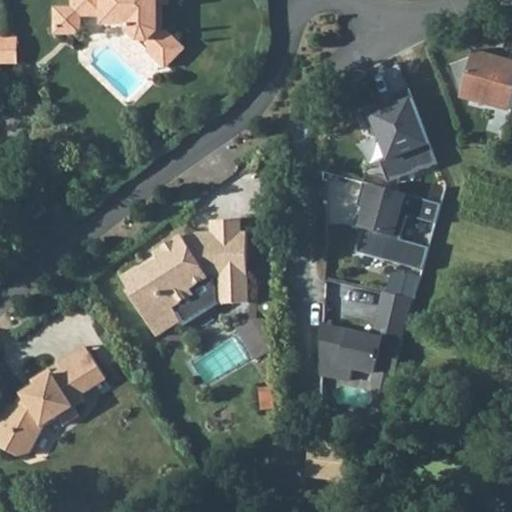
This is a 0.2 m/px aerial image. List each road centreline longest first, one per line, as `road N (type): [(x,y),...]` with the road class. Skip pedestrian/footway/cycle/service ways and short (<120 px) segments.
road 1 (residential): [(367,511),(375,440),(305,416),(308,97),(352,53),(371,17)]
road 2 (residential): [(0,301),(156,174),(248,112),(271,82),(306,0)]
